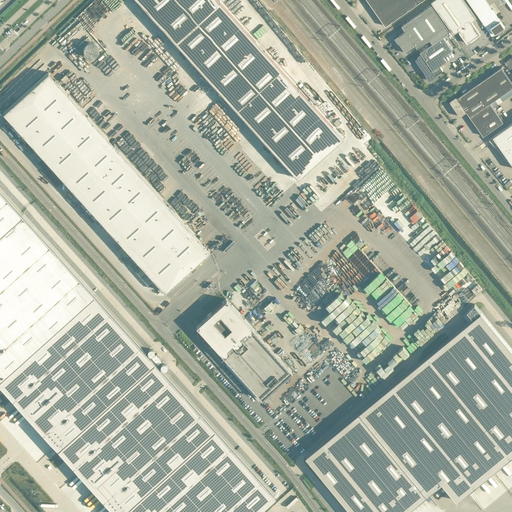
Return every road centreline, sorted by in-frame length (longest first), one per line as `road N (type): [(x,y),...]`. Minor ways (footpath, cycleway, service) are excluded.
road 1 (unclassified): [(318,511),(0,150)]
road 2 (unclassified): [(511,207),(425,102)]
road 3 (unclassified): [(425,102),(340,0)]
